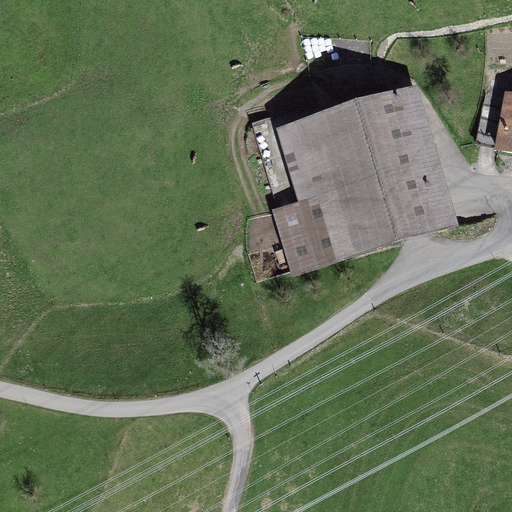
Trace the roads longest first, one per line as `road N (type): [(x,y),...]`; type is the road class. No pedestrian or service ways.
road 1 (track): [(511,238),(366,303),(223,400),(240,417),(245,445),(230,511)]
road 2 (unclassified): [(223,400),(131,411),(0,395)]
